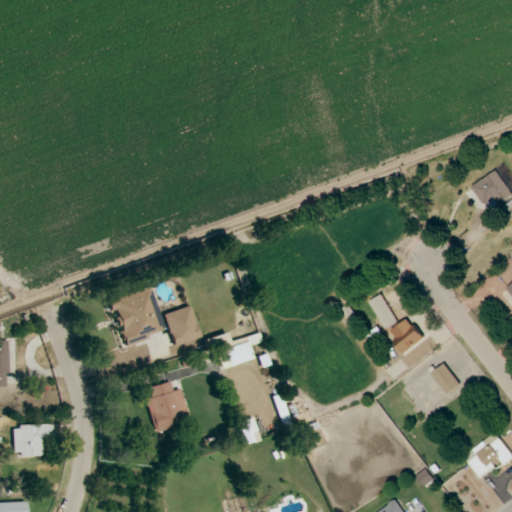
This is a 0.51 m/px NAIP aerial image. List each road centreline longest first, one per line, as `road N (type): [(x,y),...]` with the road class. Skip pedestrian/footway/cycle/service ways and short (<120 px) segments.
road 1 (residential): [(69,511),(86,426),(53,315)]
road 2 (residential): [(511,386),(445,297),(434,265)]
